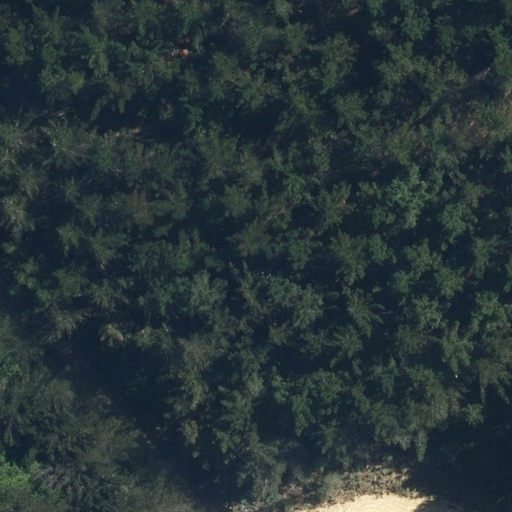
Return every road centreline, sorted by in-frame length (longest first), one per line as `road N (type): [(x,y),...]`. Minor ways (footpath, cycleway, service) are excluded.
road 1 (track): [(511,118),(382,155),(201,159),(0,84)]
road 2 (track): [(186,511),(0,275)]
